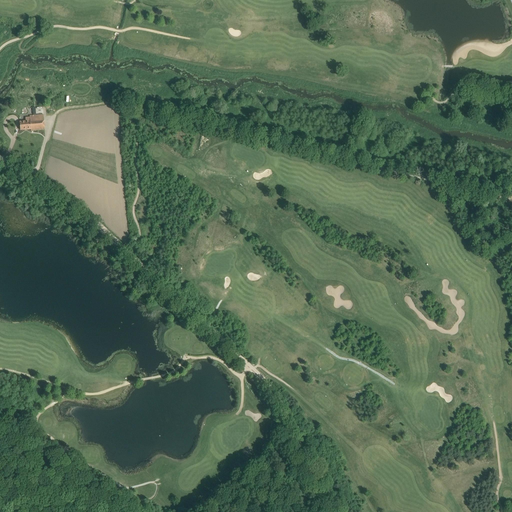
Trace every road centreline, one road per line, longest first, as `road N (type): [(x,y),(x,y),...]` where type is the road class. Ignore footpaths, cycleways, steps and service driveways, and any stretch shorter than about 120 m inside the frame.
road 1 (track): [(31,172),(273,392),(341,511)]
road 2 (track): [(511,200),(133,107)]
road 3 (track): [(133,107),(140,236),(123,257)]
road 4 (track): [(133,107),(111,102),(55,113),(31,172)]
